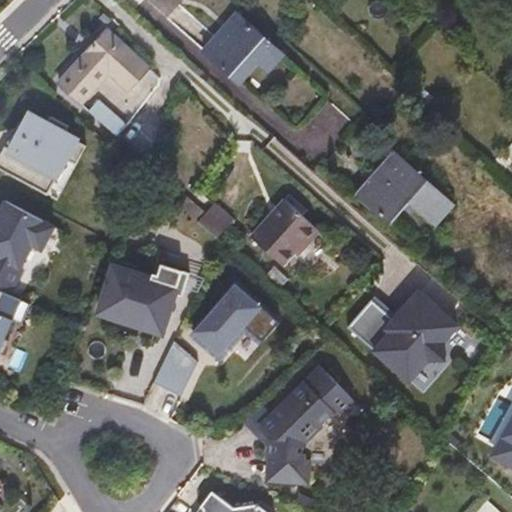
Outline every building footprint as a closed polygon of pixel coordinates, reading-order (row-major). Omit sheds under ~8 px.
[(241,14),(207,51),(242,83),(261,62),(271,69),(286,53),(241,14)] [(62,83),(103,120),(121,136),(163,84),(163,77),(110,30),(62,83)] [(30,113),(10,150),(4,147),(0,155),(0,169),(48,195),(68,159),(77,164),(87,146),(65,134),(70,126),(51,116),(47,123),(30,113)] [(103,120),(95,129),(113,146),(121,136),(103,120)] [(397,153),(381,171),(384,174),(401,156),(397,153)] [(384,174),(381,171),(360,195),(391,222),(411,199),(440,223),(455,204),(401,156),(384,174)] [(57,200),(77,164),(68,159),(48,195),(57,200)] [(210,212),(190,194),(180,204),(202,223),(210,212)] [(41,243),(45,241),(53,223),(3,201),(0,207),(0,289),(10,294),(33,242),(38,243),(41,243)] [(321,229),(288,201),(256,238),(289,266),(321,229)] [(228,229),(210,212),(202,223),(220,239),(228,229)] [(150,277),(113,265),(98,313),(121,320),(124,312),(143,318),(140,327),(163,334),(176,294),(182,296),(185,287),(190,273),(161,264),(158,274),(152,272),(150,277)] [(190,273),(185,287),(198,292),(205,277),(190,273)] [(237,280),(195,329),(222,353),(247,323),(265,338),(282,318),(237,280)] [(0,289),(0,350),(14,320),(23,324),(32,304),(10,294),(0,289)] [(352,327),(409,377),(425,359),(429,362),(448,362),(446,343),(459,328),(421,294),(397,321),(374,302),(352,327)] [(198,361),(175,341),(154,383),(181,396),(198,361)] [(263,426),(274,437),(269,478),(308,482),(311,459),(305,458),(306,440),(337,410),(340,413),(356,397),(323,365),(263,426)] [(511,412),(511,414),(511,412),(511,376),(497,395),(477,435),(496,443),(490,454),(511,464),(511,412)] [(482,393),(471,406),(480,414),(492,401),(482,393)] [(267,511),(258,505),(234,507),(211,491),(201,507),(204,509),(202,511),(267,511)]
